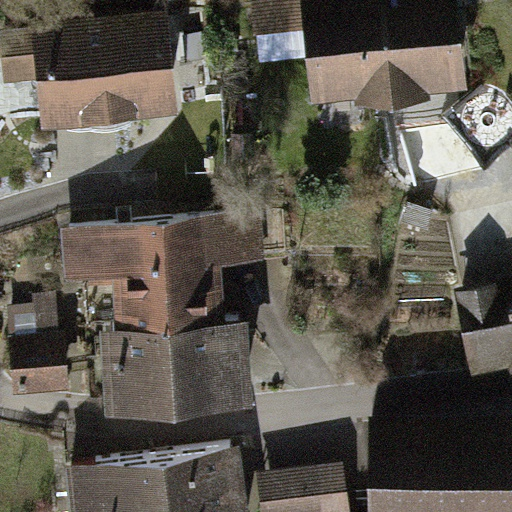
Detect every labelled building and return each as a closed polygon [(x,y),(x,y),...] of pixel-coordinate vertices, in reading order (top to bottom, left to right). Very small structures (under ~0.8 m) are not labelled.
[(467,81),(457,0),(265,0),(270,36),(315,30),(324,98),(467,81)] [(214,101),(201,1),(17,24),(24,76),(70,70),(76,118),(214,101)] [(286,196),(96,220),(103,274),(147,268),(153,317),(132,320),(143,405),(304,384),(292,292),(271,295),(266,260),(294,257),(286,196)] [(511,277),(462,289),(479,366),(511,358),(511,277)] [(91,307),(29,312),(34,379),(96,374),(91,307)] [(511,511),(511,422),(374,421),(373,511),(511,511)] [(285,511),(275,435),(96,460),(102,511),(285,511)] [(370,458),(287,468),(291,511),(360,511),(377,510),(370,458)]
